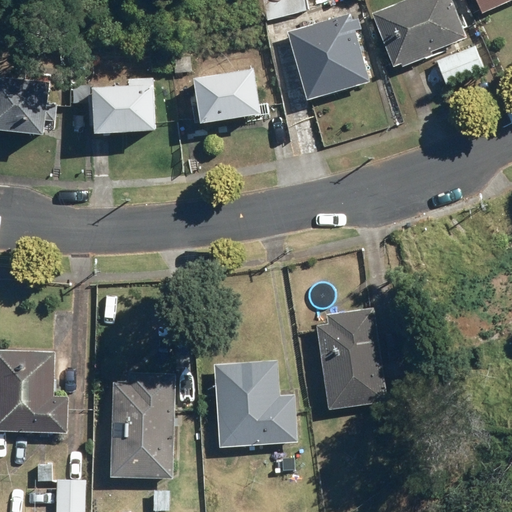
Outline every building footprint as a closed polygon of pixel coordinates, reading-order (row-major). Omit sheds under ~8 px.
[(299,0),(258,0),(263,20),(302,11),(299,0)] [(454,0),(408,0),(374,14),(395,67),(469,38),(454,0)] [(511,0),(480,0),(486,13),(511,1),(511,0)] [(350,11),(286,30),(308,102),(372,82),(350,11)] [(478,46),(440,60),(448,83),(486,70),(478,46)] [(129,62),(88,65),(90,89),(95,89),(98,136),(160,131),(156,84),(152,85),(151,76),(130,77),(129,62)] [(258,69),(198,79),(206,125),(266,115),(258,69)] [(0,130),(51,134),(55,83),(0,78),(0,130)] [(458,303),(444,309),(457,344),(511,323),(511,256),(449,280),(458,303)] [(332,323),(320,325),(334,409),(385,401),(369,307),(331,313),(332,323)] [(59,349),(0,348),(0,431),(69,432),(70,395),(58,395),(59,349)] [(279,359),(218,363),(223,448),(301,442),(298,394),(282,395),(279,359)] [(131,382),(116,382),(115,478),(176,478),(177,373),(131,372),(131,382)] [(385,416),(371,418),(373,435),(387,433),(385,416)] [(301,482),(303,457),(285,455),(283,481),(301,482)] [(88,511),(88,479),(59,478),(58,511),(88,511)]
